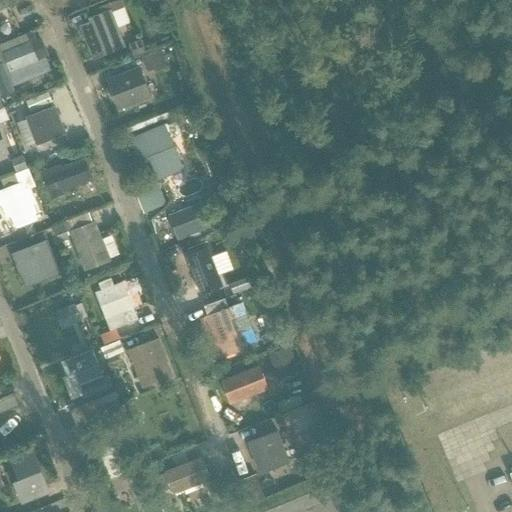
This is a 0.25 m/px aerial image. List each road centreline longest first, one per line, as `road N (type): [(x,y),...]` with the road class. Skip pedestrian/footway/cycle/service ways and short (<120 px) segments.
road 1 (track): [(380,511),(175,0)]
road 2 (track): [(511,304),(325,377)]
